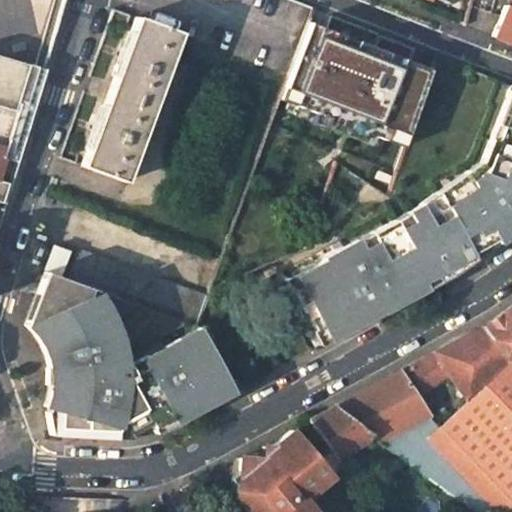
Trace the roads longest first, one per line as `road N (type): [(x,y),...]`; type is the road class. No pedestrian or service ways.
road 1 (unclassified): [(9,460),(160,464),(416,330),(511,264)]
road 2 (residential): [(92,0),(0,282)]
road 3 (residential): [(511,68),(339,0)]
